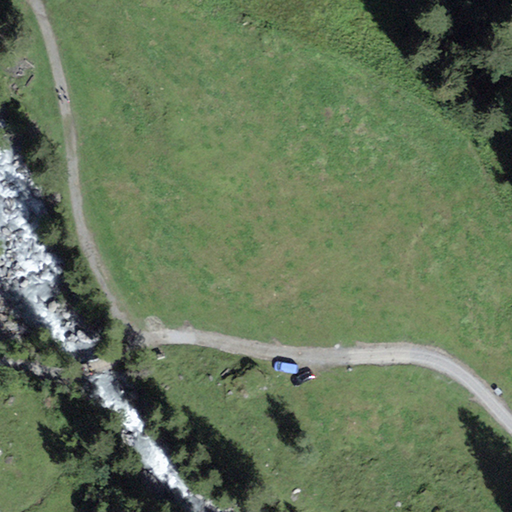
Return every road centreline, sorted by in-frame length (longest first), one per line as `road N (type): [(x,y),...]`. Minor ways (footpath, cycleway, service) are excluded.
road 1 (track): [(511,423),(465,379),(428,359),(328,360),(134,337)]
road 2 (track): [(134,337),(91,239),(65,98),(31,0)]
